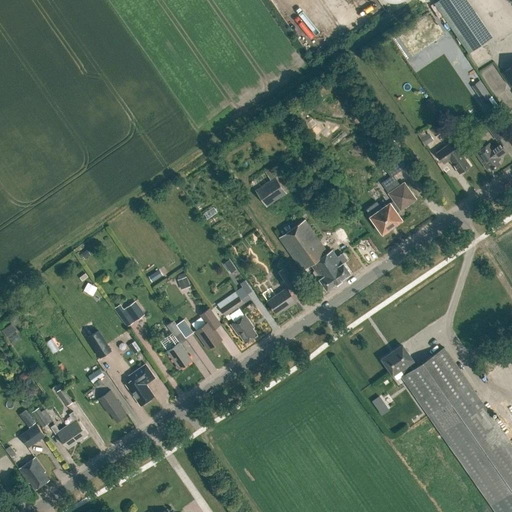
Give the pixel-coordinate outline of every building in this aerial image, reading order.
[(465,52),(488,36),(463,0),(431,0),(429,2),(465,52)] [(511,66),(503,72),(511,85),(511,66)] [(480,82),(472,87),(483,102),(491,97),(480,82)] [(426,101),(430,107),(435,103),(431,97),(426,101)] [(486,125),(497,140),(505,134),(494,120),(486,125)] [(418,134),(426,145),(434,139),(430,132),(427,134),(424,130),(418,134)] [(436,153),(443,162),(448,158),(459,174),(470,166),(453,141),(436,153)] [(488,165),(491,170),(499,164),(497,161),(500,159),(500,157),(507,152),(500,141),(492,147),(489,143),(475,153),(485,167),(488,165)] [(384,160),(390,168),(403,158),(397,150),(384,160)] [(250,183),(266,207),(286,193),(270,169),(250,183)] [(381,183),(388,193),(388,194),(393,201),(371,217),(372,219),(372,221),(374,224),(376,224),(382,233),(401,220),(395,212),(399,210),(400,211),(416,199),(404,182),(398,186),(391,176),(381,183)] [(343,262),(347,259),(343,252),(337,256),(332,249),(327,252),(304,220),(279,238),(302,271),(311,264),(321,278),(319,279),(327,289),(350,273),(343,262)] [(230,259),(224,263),(228,268),(233,264),(230,259)] [(277,272),(288,287),(294,283),(284,268),(277,272)] [(149,276),(152,282),(163,275),(159,269),(149,276)] [(175,278),(178,288),(187,286),(185,276),(175,278)] [(83,293),(92,298),(98,287),(89,282),(83,293)] [(286,306),(287,308),(296,301),(286,288),(275,296),(270,288),(262,294),(267,301),(276,314),(283,309),(282,308),(286,306)] [(219,309),(224,317),(243,304),(238,297),(219,309)] [(144,314),(135,301),(124,309),(120,304),(114,308),(126,327),(144,314)] [(206,323),(195,330),(208,349),(222,339),(212,325),(218,320),(210,308),(200,314),(206,323)] [(239,334),(246,343),(257,335),(251,326),(252,325),(245,314),(230,324),(238,335),(239,334)] [(173,320),(167,325),(172,333),(174,336),(181,331),(173,320)] [(9,322),(0,328),(0,331),(6,339),(16,331),(9,322)] [(88,337),(101,358),(113,350),(100,329),(88,337)] [(172,333),(160,341),(180,369),(192,360),(179,342),(174,336),(172,333)] [(50,355),(59,350),(52,338),(43,344),(50,355)] [(408,363),(412,360),(402,346),(382,359),(392,374),(399,369),(404,375),(401,377),(495,511),(511,511),(511,445),(444,348),(412,370),(408,363)] [(69,373),(62,363),(56,366),(63,377),(69,373)] [(126,384),(141,405),(154,396),(145,384),(154,377),(145,364),(129,375),(132,379),(126,384)] [(92,384),(104,376),(99,369),(88,376),(92,384)] [(56,392),(66,406),(71,403),(61,388),(56,392)] [(110,412),(117,422),(126,415),(124,413),(126,412),(111,390),(98,399),(108,413),(110,412)] [(37,408),(31,412),(41,428),(48,424),(37,408)] [(26,409),(19,414),(28,427),(35,422),(26,409)] [(66,426),(77,442),(87,435),(77,419),(78,418),(73,411),(69,414),(73,421),(66,426)] [(44,436),(36,424),(18,436),(27,448),(44,436)] [(57,433),(68,448),(77,442),(66,426),(59,430),(55,424),(50,427),(55,434),(57,433)] [(27,480),(29,478),(36,488),(48,479),(43,472),(45,471),(36,457),(28,463),(19,469),(27,480)]
